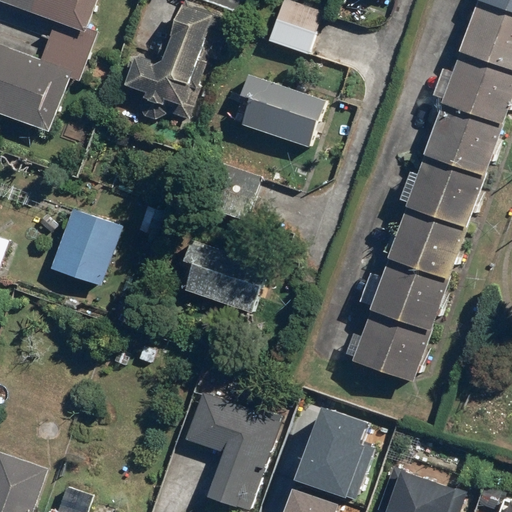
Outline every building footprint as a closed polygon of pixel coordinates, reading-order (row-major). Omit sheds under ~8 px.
[(2,0),(91,30),(101,0),(2,0)] [(511,0),(478,0),(478,2),(511,13),(511,0)] [(272,41),(312,54),(324,14),(285,2),(272,41)] [(511,69),(511,13),(478,2),(461,52),(511,69)] [(166,109),(190,117),(223,15),(186,3),(166,65),(133,54),(123,87),(169,102),(166,109)] [(0,111),(53,131),(76,69),(0,42),(0,111)] [(511,103),(511,69),(461,52),(443,103),(504,125),(511,103)] [(246,123),(313,146),(329,101),(253,74),(245,95),(255,98),(246,123)] [(487,176),(504,125),(443,103),(425,155),(487,176)] [(406,208),(468,229),(487,176),(425,155),(406,208)] [(210,206),(249,219),(263,175),(225,162),(210,206)] [(55,268),(106,284),(126,222),(75,206),(55,268)] [(406,208),(388,260),(450,281),(468,229),(406,208)] [(0,270),(0,271),(12,237),(0,233),(0,270)] [(189,289),(256,312),(272,264),(195,238),(187,259),(198,263),(189,289)] [(370,312),(432,334),(450,281),(388,260),(370,312)] [(370,312),(353,359),(415,381),(432,334),(370,312)] [(210,495),(249,508),(279,420),(201,394),(186,439),(225,452),(210,495)] [(364,420),(320,405),(295,479),(354,499),(372,446),(357,441),(364,420)] [(0,511),(34,511),(50,467),(0,449),(0,511)] [(457,511),(464,491),(394,467),(380,510),(384,511),(457,511)] [(333,511),(336,503),(293,489),(284,511),(333,511)]
